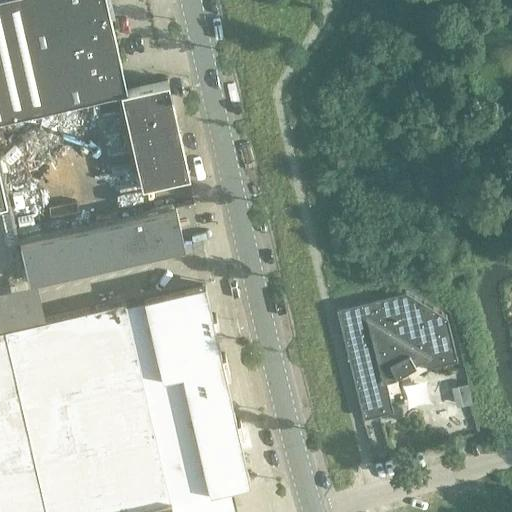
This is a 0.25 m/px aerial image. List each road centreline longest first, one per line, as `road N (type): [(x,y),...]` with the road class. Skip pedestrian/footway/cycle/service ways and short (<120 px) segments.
road 1 (unclassified): [(311,511),(189,0)]
road 2 (unclassified): [(315,511),(511,458)]
